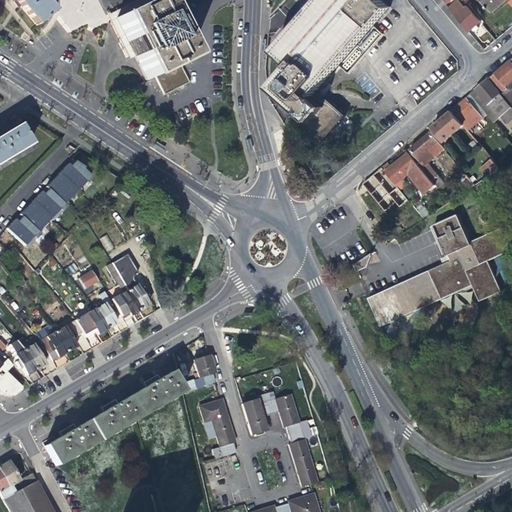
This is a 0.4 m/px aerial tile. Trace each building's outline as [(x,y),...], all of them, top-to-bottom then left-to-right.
[(13,0),(19,7),(35,26),(52,12),(42,0),(13,0)] [(127,58),(134,56),(115,19),(154,0),(156,0),(167,20),(175,17),(170,7),(183,0),(136,0),(133,2),(106,16),(127,58)] [(187,61),(167,20),(156,0),(154,0),(115,19),(134,56),(146,81),(155,77),(179,65),(187,61)] [(298,111),(305,117),(300,122),(322,142),(345,116),(334,106),(323,97),(318,92),(390,9),(380,0),(320,0),(274,52),(291,67),(272,88),(278,94),(283,98),(298,111)] [(499,5),(504,0),(482,0),(492,11),(499,5)] [(449,9),(456,16),(468,31),(471,29),(475,26),(480,22),(467,6),(465,8),(459,1),(449,9)] [(375,32),(361,47),(367,53),(381,37),(375,32)] [(511,81),(511,63),(510,61),(501,68),(489,78),(500,91),(511,81)] [(179,65),(155,77),(161,88),(185,77),(179,65)] [(481,85),(476,89),(487,102),(500,117),(511,107),(488,79),(481,85)] [(511,81),(500,91),(505,97),(511,90),(511,81)] [(482,107),(487,102),(476,89),(470,94),(482,107)] [(467,97),(468,98),(484,118),(488,115),(482,107),(470,94),(467,97)] [(470,130),(484,118),(468,98),(461,103),(453,110),(470,130)] [(494,123),(500,117),(487,102),(482,107),(488,115),(494,123)] [(465,125),(452,111),(442,120),(433,127),(445,141),(465,125)] [(1,137),(0,138),(0,163),(30,145),(18,127),(1,137)] [(408,151),(409,153),(436,185),(438,188),(445,183),(428,163),(445,149),(431,132),(421,141),(408,151)] [(425,194),(436,185),(409,153),(395,165),(386,171),(387,172),(396,184),(408,173),(425,194)] [(504,156),(496,163),(501,169),(510,163),(504,156)] [(488,178),(501,169),(496,163),(493,159),(480,169),(488,178)] [(70,160),(4,229),(24,248),(90,178),(81,171),(83,169),(70,160)] [(398,188),(386,173),(387,172),(386,171),(383,168),(377,172),(373,176),(377,180),(375,182),(388,197),(398,188)] [(363,184),(367,189),(373,183),(369,179),(363,184)] [(373,183),(367,189),(373,196),(379,191),(373,183)] [(171,194),(161,188),(158,191),(169,197),(171,194)] [(511,249),(502,228),(472,242),(459,215),(435,226),(449,257),(458,253),(461,257),(431,271),(434,278),(426,282),(429,289),(438,285),(444,300),(474,286),(482,302),(504,292),(490,262),(511,250),(511,249)] [(107,252),(114,248),(107,234),(99,238),(107,252)] [(125,278),(115,261),(109,265),(137,313),(143,309),(147,307),(142,299),(145,297),(138,285),(130,290),(124,279),(125,278)] [(131,316),(137,313),(109,265),(104,268),(114,285),(115,284),(121,295),(110,302),(121,321),(126,330),(134,325),(129,317),(131,316)] [(90,273),(77,280),(82,290),(95,283),(90,273)] [(102,306),(94,311),(105,331),(110,328),(114,326),(109,318),(111,316),(107,309),(110,307),(102,294),(97,297),(102,306)] [(101,333),(105,331),(94,311),(73,322),(81,335),(92,328),(96,336),(101,333)] [(114,326),(119,334),(126,330),(121,321),(114,326)] [(73,322),(54,334),(65,354),(71,351),(74,348),(70,341),(81,335),(73,322)] [(63,355),(65,354),(54,334),(39,344),(45,356),(46,357),(50,363),(55,372),(62,367),(68,364),(63,355)] [(93,338),(85,342),(90,351),(98,346),(93,338)] [(20,348),(23,352),(34,372),(41,368),(43,366),(39,359),(42,358),(43,359),(46,357),(45,356),(39,344),(35,339),(20,348)] [(77,347),(82,356),(90,351),(85,342),(77,347)] [(36,383),(40,381),(34,372),(23,352),(22,353),(17,348),(11,352),(17,363),(15,364),(19,371),(21,370),(25,377),(27,376),(32,385),(36,383)] [(212,374),(207,359),(205,360),(205,358),(194,361),(195,363),(192,364),(197,382),(213,378),(212,374)] [(43,366),(49,375),(55,372),(50,363),(43,366)] [(54,469),(181,396),(170,376),(155,384),(153,380),(149,382),(144,384),(147,389),(114,408),(111,404),(109,405),(101,410),(103,414),(72,432),(69,428),(65,430),(60,433),(63,437),(43,448),(54,469)] [(215,384),(213,378),(197,382),(195,383),(196,389),(215,384)] [(195,383),(194,381),(180,385),(183,395),(197,391),(196,389),(195,383)] [(289,397),(273,401),(277,414),(279,422),(281,430),(284,429),(298,426),(289,397)] [(222,401),(197,409),(202,426),(210,423),(218,450),(231,446),(232,446),(235,445),(227,418),(222,401)] [(262,420),(277,414),(273,401),(257,407),(262,420)] [(256,402),(239,407),(248,439),(265,434),(264,428),(262,420),(257,407),(256,402)] [(289,447),(303,442),(301,434),(298,426),(284,429),(289,447)] [(299,490),(316,485),(303,442),(289,447),(286,448),(296,480),(299,490)] [(231,446),(213,452),(214,459),(235,454),(232,446),(231,446)] [(2,468),(0,468),(0,477),(7,490),(10,489),(17,485),(6,465),(2,468)] [(0,503),(1,502),(13,496),(10,489),(7,490),(0,477),(0,503)] [(31,477),(17,485),(10,489),(13,496),(34,485),(31,477)] [(34,485),(1,502),(6,511),(48,511),(40,496),(34,485)] [(317,511),(312,496),(305,498),(286,504),(286,506),(288,511),(317,511)]
